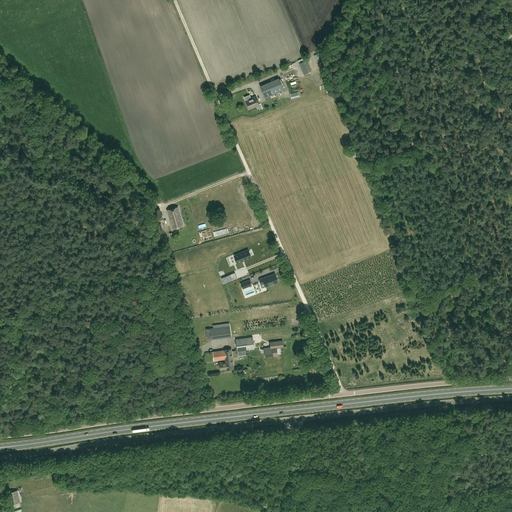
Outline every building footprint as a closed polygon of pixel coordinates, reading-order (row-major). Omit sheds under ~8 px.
[(308,74),(307,73),(308,72),(308,73),(312,72),(307,60),(299,63),(304,74),(305,73),(306,75),(308,74)] [(265,97),(284,90),(279,79),(260,87),(265,97)] [(251,97),(251,98),(245,101),(249,108),(259,104),(255,95),(251,97)] [(183,225),(178,207),(167,210),(172,228),(183,225)] [(159,208),(152,210),(154,218),(162,216),(159,208)] [(250,258),(247,250),(235,255),(238,263),(250,258)] [(259,279),(260,279),(261,283),(264,282),(266,286),(270,285),(273,284),(278,282),(275,273),(263,278),(259,279)] [(203,295),(245,289),(244,284),(202,290),(203,295)] [(232,336),(247,334),(246,329),(249,328),(248,321),(231,323),(232,336)] [(229,325),(206,329),(206,331),(207,338),(211,337),(211,338),(231,336),(229,326),(229,325)] [(253,337),(236,339),(237,350),(254,348),(253,337)] [(270,347),(264,348),(265,356),(277,355),(276,347),(283,346),(282,341),(270,342),(270,347)] [(224,350),(213,351),(214,360),(225,359),(225,361),(219,362),(220,369),(226,369),(234,368),(231,349),(224,350)] [(20,506),(17,490),(8,492),(12,508),(20,506)]
